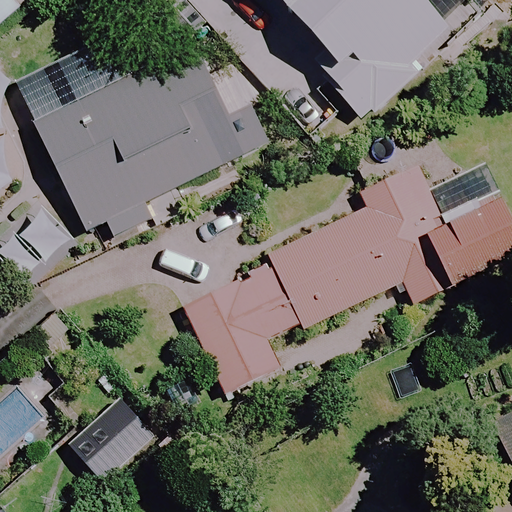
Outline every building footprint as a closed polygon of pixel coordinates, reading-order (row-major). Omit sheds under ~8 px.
[(0,0),(0,26),(18,9),(9,0),(0,0)] [(368,88),(307,20),(258,65),(320,132),(368,88)] [(241,159),(189,52),(30,130),(82,237),(102,227),(108,240),(147,221),(141,208),(241,159)] [(441,230),(413,172),(355,201),(361,213),(247,268),(251,278),(180,312),(222,398),(276,372),(262,344),(297,327),(300,334),(394,288),(406,313),(511,260),(511,238),(495,204),(441,230)] [(0,194),(9,188),(0,176),(0,194)] [(64,242),(35,212),(0,246),(0,269),(19,288),(64,242)] [(149,440),(115,403),(63,450),(97,487),(149,440)] [(511,434),(494,443),(511,481),(511,434)]
